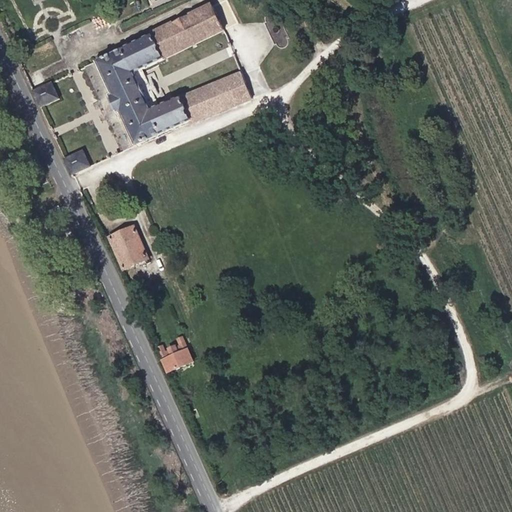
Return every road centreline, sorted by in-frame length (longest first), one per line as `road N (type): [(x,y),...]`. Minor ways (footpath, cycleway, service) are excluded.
road 1 (track): [(214,508),(456,403),(473,375),(465,336),(420,246),(312,154),(278,101)]
road 2 (tertiary): [(0,45),(215,511)]
road 3 (track): [(434,0),(371,24),(278,101),(67,187)]
road 4 (track): [(203,0),(41,75)]
